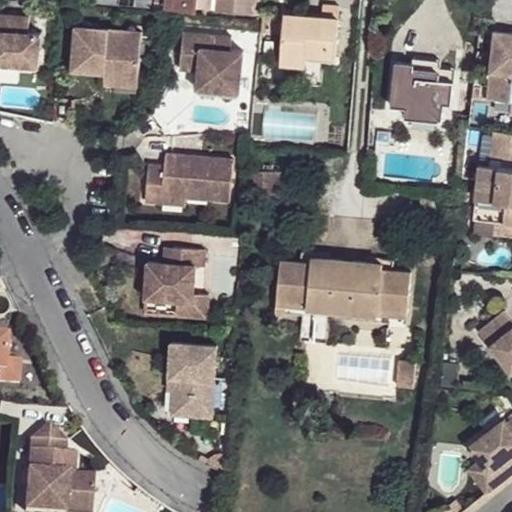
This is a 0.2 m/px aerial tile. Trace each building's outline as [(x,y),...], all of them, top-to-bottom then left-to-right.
[(198,0),(198,7),(262,13),(263,0),(198,0)] [(282,64),(308,66),(309,56),(336,58),(341,4),(312,2),(310,13),(285,11),(282,64)] [(30,16),(0,12),(0,63),(39,67),(42,32),(29,31),(30,16)] [(487,91),(511,94),(511,87),(511,25),(495,24),(487,91)] [(76,25),(72,70),(106,73),(139,75),(143,31),(76,25)] [(183,30),(180,62),(198,63),(198,70),(196,88),(239,92),(244,36),(183,30)] [(276,40),(266,39),(265,55),(274,56),(276,40)] [(407,115),(442,120),(444,102),(451,103),(454,80),(440,78),(439,73),(414,70),(415,63),(397,62),(392,104),(407,107),(407,115)] [(106,73),(105,83),(138,86),(139,75),(106,73)] [(511,131),(493,129),(490,156),(511,159),(511,131)] [(232,201),(235,159),(168,155),(167,167),(150,166),(148,204),(165,205),(166,197),(188,199),(232,201)] [(511,167),(483,164),(477,213),(497,217),(511,219),(511,167)] [(262,180),(260,205),(269,205),(272,181),(262,180)] [(299,183),(272,181),(269,205),(297,208),(299,183)] [(188,206),(188,199),(166,197),(165,205),(188,206)] [(511,219),(497,217),(496,230),(511,232),(511,219)] [(171,263),(172,247),(164,246),(163,263),(171,263)] [(193,294),(195,266),(203,266),(205,249),(172,247),(171,263),(163,263),(147,261),(145,298),(176,301),(175,316),(206,319),(208,295),(193,294)] [(307,306),(378,314),(378,312),(402,314),(407,271),(394,270),(394,278),(382,277),(382,269),(382,264),(312,257),(311,262),(310,269),(299,268),(300,261),(285,259),(281,301),(307,304),(307,306)] [(310,269),(311,262),(300,261),(299,268),(310,269)] [(394,278),(394,270),(382,269),(382,277),(394,278)] [(147,315),(174,315),(174,303),(147,304),(147,315)] [(511,316),(506,308),(481,327),(511,370),(511,369),(511,316)] [(332,326),(304,323),(304,334),(331,338),(332,326)] [(7,336),(0,335),(0,382),(18,384),(19,362),(5,362),(7,336)] [(213,345),(168,342),(165,377),(170,378),(167,414),(208,417),(213,345)] [(411,354),(399,353),(396,379),(409,381),(411,354)] [(443,363),(441,379),(457,380),(458,365),(443,363)] [(479,464),(496,486),(511,473),(511,421),(508,424),(507,421),(469,449),(479,464)] [(50,422),(31,438),(26,509),(73,511),(91,511),(93,485),(66,483),(68,452),(65,452),(66,441),(50,422)] [(74,452),(68,452),(66,483),(93,485),(94,474),(73,473),(74,452)] [(466,474),(482,496),(496,486),(479,464),(466,474)]
